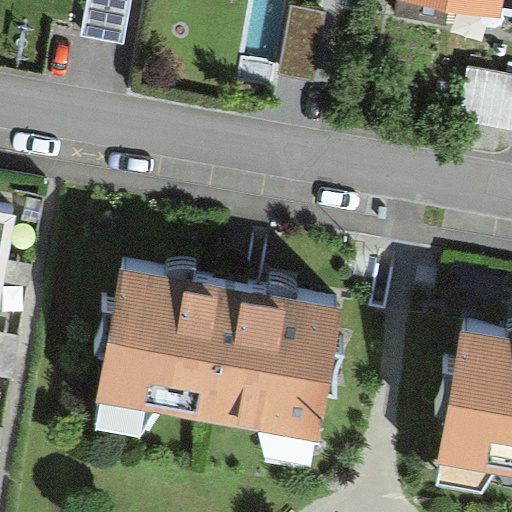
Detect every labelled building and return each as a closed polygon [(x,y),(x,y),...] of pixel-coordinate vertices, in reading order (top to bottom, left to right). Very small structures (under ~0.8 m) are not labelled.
[(85,0),(79,35),(123,44),(131,0),(85,0)] [(413,0),(500,17),(502,0),(413,0)] [(326,12),(293,6),(280,73),(313,79),(326,12)] [(460,120),(511,128),(511,74),(469,67),(460,120)] [(0,199),(0,300),(18,203),(0,199)] [(103,396),(322,430),(329,387),(346,390),(354,339),(339,337),(345,294),(124,260),(103,396)] [(449,442),(511,452),(511,327),(470,320),(449,442)]
